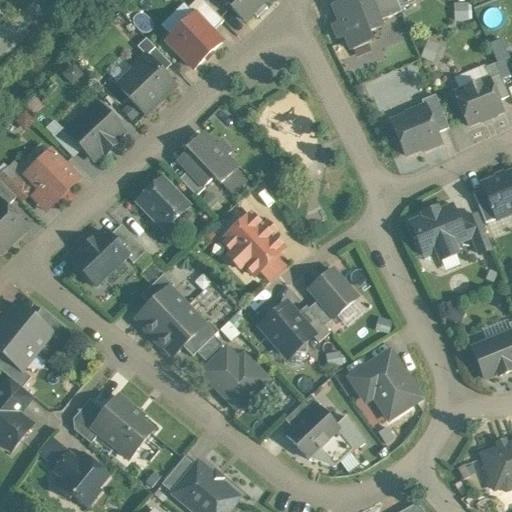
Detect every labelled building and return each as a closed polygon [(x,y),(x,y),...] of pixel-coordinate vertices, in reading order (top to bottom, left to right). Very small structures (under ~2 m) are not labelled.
[(223,23),(201,0),(197,0),(188,9),(194,16),(195,16),(211,34),(223,23)] [(223,0),(244,22),(266,0),(223,0)] [(352,0),(350,0),(333,7),(340,24),(333,27),(338,40),(345,37),(351,52),(371,44),(367,35),(381,29),(379,23),(368,0),(355,0),(353,1),(352,0)] [(394,0),(368,0),(379,23),(401,14),(399,10),(394,0)] [(394,0),(399,10),(414,4),(412,0),(394,0)] [(194,16),(167,42),(193,70),(221,44),(211,34),(195,16),(194,16)] [(490,44),(501,75),(508,73),(504,60),(508,58),(502,39),(490,44)] [(170,66),(146,40),(137,48),(146,58),(162,74),(170,66)] [(146,58),(116,86),(145,116),(175,88),(162,74),(146,58)] [(509,98),(495,65),(484,69),(488,80),(498,103),(509,98)] [(502,113),(488,80),(454,95),(468,128),(502,113)] [(435,97),(421,102),(423,108),(424,107),(435,135),(448,130),(435,97)] [(122,133),(97,107),(68,134),(93,160),(102,151),(105,154),(115,145),(112,142),(122,133)] [(423,108),(407,114),(408,116),(391,123),(406,157),(439,143),(435,135),(424,107),(423,108)] [(25,114),(17,122),(22,127),(29,127),(34,122),(25,114)] [(215,149),(203,136),(187,150),(189,152),(178,162),(188,172),(203,188),(204,188),(214,178),(221,185),(236,170),(225,159),(231,153),(221,143),(215,149)] [(77,181),(53,157),(29,180),(37,188),(53,204),(77,181)] [(204,188),(203,188),(188,172),(179,180),(196,198),(205,189),(204,188)] [(511,174),(482,186),(484,190),(496,220),(511,214),(510,211),(511,210),(511,174)] [(24,186),(17,179),(6,189),(20,203),(37,188),(29,180),(24,186)] [(162,180),(137,204),(164,231),(188,208),(162,180)] [(16,199),(0,182),(0,202),(6,209),(16,199)] [(496,220),(484,190),(473,195),(485,225),(496,220)] [(6,209),(0,202),(0,254),(26,230),(6,209)] [(451,208),(438,214),(436,211),(422,216),(424,220),(411,225),(424,258),(436,253),(440,262),(456,256),(453,246),(472,238),(467,225),(459,229),(451,208)] [(282,249),(251,217),(223,244),(233,254),(229,258),(240,269),(244,266),(254,276),(258,272),(277,254),(282,249)] [(491,250),(477,217),(465,222),(472,238),(479,255),(491,250)] [(130,236),(121,227),(109,238),(127,257),(126,257),(133,265),(145,253),(130,236)] [(105,233),(94,243),(92,241),(81,251),(83,254),(73,264),(95,287),(126,257),(127,257),(109,238),(105,233)] [(277,254),(258,272),(270,284),(289,265),(277,254)] [(332,271),(308,292),(317,302),(333,320),(357,299),(332,271)] [(163,276),(140,298),(150,307),(168,289),(169,290),(173,286),(163,276)] [(150,307),(137,320),(155,339),(186,308),(169,290),(168,289),(150,307)] [(333,320),(317,302),(308,310),(324,328),(333,320)] [(33,319),(16,305),(1,324),(36,353),(51,336),(52,335),(33,319)] [(295,317),(286,306),(260,328),(282,353),(306,355),(307,343),(313,338),(313,337),(295,317)] [(308,310),(306,307),(295,317),(313,337),(313,338),(318,344),(329,334),(324,328),(308,310)] [(186,308),(155,339),(172,358),(183,348),(204,327),(186,308)] [(69,332),(41,309),(33,319),(52,335),(51,336),(60,343),(69,332)] [(204,327),(183,348),(192,358),(197,354),(214,337),(218,333),(208,322),(204,327)] [(36,353),(1,324),(0,324),(0,354),(3,357),(21,372),(22,371),(36,353)] [(511,334),(472,350),(484,380),(498,374),(499,377),(511,371),(511,370),(511,369),(511,368),(511,334)] [(214,337),(197,354),(205,362),(222,346),(214,337)] [(245,370),(226,350),(201,374),(237,412),(268,382),(251,365),(245,370)] [(390,353),(350,379),(359,393),(367,388),(389,421),(420,400),(390,353)] [(21,372),(3,357),(0,359),(0,371),(9,379),(22,389),(31,379),(22,371),(21,372)] [(22,389),(9,379),(0,390),(23,409),(33,398),(22,389)] [(23,409),(0,390),(0,443),(11,452),(32,427),(18,416),(23,409)] [(310,396),(284,421),(293,430),(316,407),(317,408),(319,406),(310,396)] [(142,418),(118,398),(105,413),(92,430),(99,435),(129,461),(152,433),(139,422),(142,418)] [(89,401),(73,421),(74,432),(91,445),(99,435),(92,430),(105,413),(89,401)] [(293,430),(286,436),(309,461),(340,432),(317,408),(316,407),(293,430)] [(511,444),(480,456),(493,491),(500,489),(501,491),(505,493),(511,490),(511,444)] [(68,453),(52,473),(61,481),(78,461),(68,453)] [(110,478),(83,455),(78,461),(61,481),(55,488),(70,501),(72,498),(87,510),(102,493),(99,491),(110,478)] [(184,458),(162,486),(173,495),(195,467),(184,458)] [(173,495),(172,495),(192,511),(215,511),(216,511),(217,511),(227,511),(239,498),(198,464),(195,467),(173,495)]
